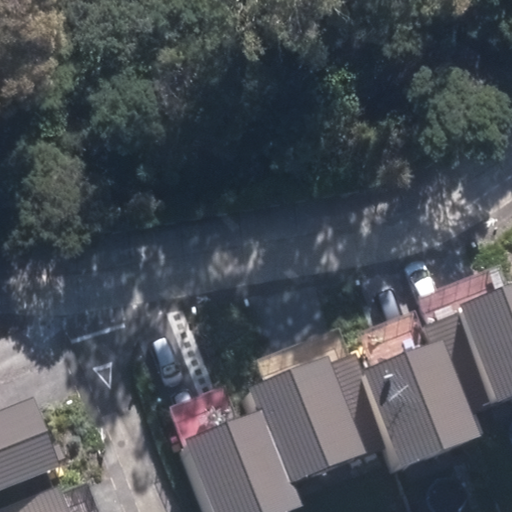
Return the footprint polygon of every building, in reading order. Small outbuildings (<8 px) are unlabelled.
[(511,285),(469,301),(505,398),(511,395),(511,285)] [(487,430),(452,334),(369,364),(405,460),(487,430)] [(374,446),(337,352),(263,381),(273,406),(300,475),(374,446)] [(0,488),(66,464),(40,395),(1,409),(0,407),(0,488)] [(273,406),(195,436),(224,511),(276,511),(309,499),(300,475),(273,406)] [(77,510),(66,484),(0,511),(88,511),(86,506),(77,510)]
